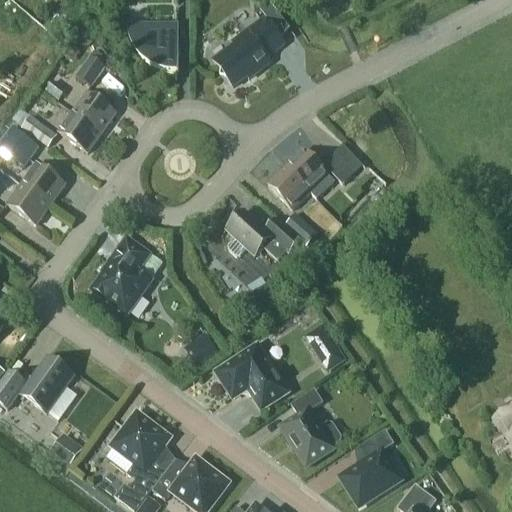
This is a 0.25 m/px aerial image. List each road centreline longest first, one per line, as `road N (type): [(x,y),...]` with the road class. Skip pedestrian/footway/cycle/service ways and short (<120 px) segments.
road 1 (residential): [(309,511),(32,301),(113,185)]
road 2 (residential): [(245,147),(308,99),(499,0)]
road 3 (residential): [(113,185),(173,112),(215,118),(245,147)]
road 4 (residential): [(113,185),(162,216),(180,214),(245,147)]
